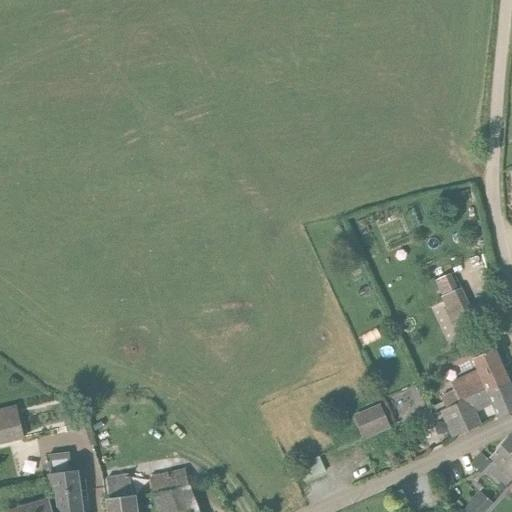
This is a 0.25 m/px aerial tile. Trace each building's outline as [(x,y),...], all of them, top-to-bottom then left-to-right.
[(436,281),(444,297),(457,290),(450,274),(440,279),(436,281)] [(371,292),(368,286),(357,291),(360,297),(371,292)] [(459,333),(459,334),(478,324),(462,288),(457,290),(444,297),(442,298),(459,333)] [(454,390),(441,396),(447,408),(454,404),(459,402),(486,389),(488,394),(510,384),(495,349),(477,357),(474,359),(478,370),(451,382),(454,390)] [(447,408),(441,410),(454,437),(455,436),(466,431),(479,425),(473,411),(492,402),(499,419),(511,413),(511,382),(510,384),(488,394),(486,389),(459,402),(454,404),(447,408)] [(340,402),(338,403),(354,440),(380,428),(364,392),(363,393),(340,403),(340,402)] [(434,413),(446,407),(444,402),(431,408),(434,413)] [(0,445),(25,439),(17,406),(0,409),(0,445)] [(329,431),(315,437),(326,461),(339,455),(329,431)] [(511,474),(511,434),(492,456),(507,470),(511,474)] [(77,470),(71,471),(70,452),(47,455),(50,474),(59,497),(60,509),(76,506),(76,509),(82,506),(77,470)] [(184,471),(151,477),(154,496),(189,490),(187,486),(184,471)] [(129,475),(106,479),(110,500),(111,511),(137,511),(136,496),(134,496),(129,475)] [(198,511),(189,490),(154,496),(160,511),(198,511)] [(52,511),(49,499),(21,508),(22,511),(52,511)]
